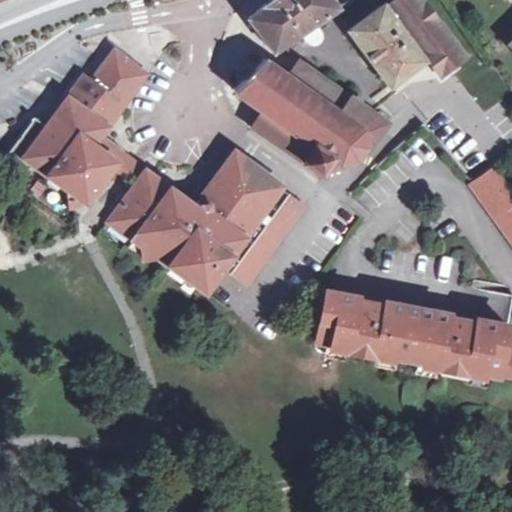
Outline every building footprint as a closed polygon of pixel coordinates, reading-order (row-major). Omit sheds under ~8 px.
[(272,53),(339,9),(331,0),(272,0),(247,20),(272,53)] [(420,59),(427,53),(444,76),(467,59),(422,0),(399,0),(384,11),(381,6),(346,31),(388,87),(423,62),(420,59)] [(98,125),(137,72),(117,57),(114,55),(91,85),(85,80),(65,108),(48,131),(36,121),(6,159),(45,189),(51,181),(67,192),(69,204),(82,203),(87,207),(88,206),(92,209),(117,177),(112,173),(118,165),(80,138),(93,120),(98,125)] [(378,133),(386,123),(356,100),(355,102),(301,61),(292,73),(268,55),(241,91),(269,112),(258,126),(330,181),(340,168),(354,168),(367,162),(378,144),(378,133)] [(149,80),(137,72),(98,125),(110,133),(149,80)] [(209,170),(217,175),(232,154),(224,148),(209,170)] [(232,154),(217,175),(219,177),(225,181),(189,230),(181,224),(187,217),(140,182),(138,181),(132,188),(125,199),(114,214),(106,224),(108,225),(141,249),(143,262),(155,260),(203,295),(220,272),(244,288),(302,207),(282,193),(279,191),(281,188),(235,156),(232,154)] [(138,181),(118,165),(112,173),(117,177),(132,188),(138,181)] [(468,182),(511,243),(511,195),(492,166),(473,179),(468,182)] [(481,377),(495,380),(500,355),(505,329),(490,327),(491,323),(469,318),(461,325),(446,323),(447,313),(432,310),(431,315),(401,309),(402,305),(386,301),(384,310),(370,308),(362,297),(340,293),(339,298),(325,295),(315,346),(329,348),(329,351),(345,355),(344,358),(374,364),(375,361),(391,363),(392,359),(420,365),(419,369),(436,372),(435,375),(464,381),(465,377),(479,380),(481,377)] [(511,356),(500,355),(495,380),(511,382),(511,356)]
